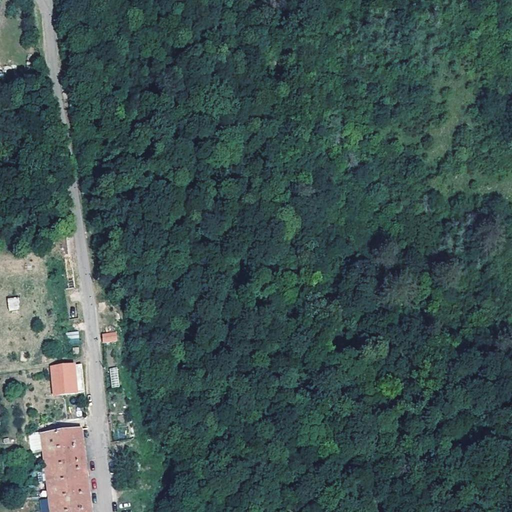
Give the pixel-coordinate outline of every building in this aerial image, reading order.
[(18,297),(7,298),(8,310),(19,310),(18,297)] [(66,333),(68,345),(80,343),(77,330),(66,333)] [(116,332),(101,333),(102,342),(117,341),(116,332)] [(71,365),(51,367),(54,395),(74,393),(71,365)] [(117,367),(109,368),(111,387),(119,386),(117,367)] [(74,440),(72,424),(32,429),(34,444),(54,443),(55,448),(59,448),(59,442),(74,440)] [(22,450),(22,447),(21,443),(20,437),(20,430),(10,431),(11,438),(12,445),(12,448),(12,451),(13,458),(14,464),(23,463),(23,457),(22,450)] [(126,438),(126,431),(112,432),(113,439),(126,438)] [(76,457),(75,448),(60,450),(59,448),(55,448),(54,443),(34,444),(36,462),(76,457)] [(77,472),(76,457),(36,462),(38,477),(58,475),(59,478),(63,477),(63,474),(77,472)] [(79,487),(78,480),(64,482),(63,477),(59,478),(58,475),(38,477),(40,492),(79,487)] [(80,495),(79,487),(40,492),(41,507),(62,504),(62,501),(66,500),(66,497),(80,495)] [(82,511),(81,502),(67,504),(66,500),(62,501),(62,504),(41,507),(42,511),(82,511)]
